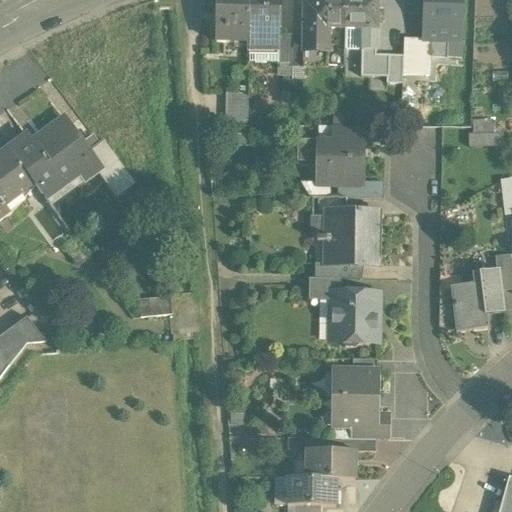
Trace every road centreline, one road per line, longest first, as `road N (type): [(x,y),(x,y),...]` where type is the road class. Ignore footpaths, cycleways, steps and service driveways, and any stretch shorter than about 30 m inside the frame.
road 1 (track): [(223,511),(189,0)]
road 2 (residential): [(511,370),(469,407),(383,511)]
